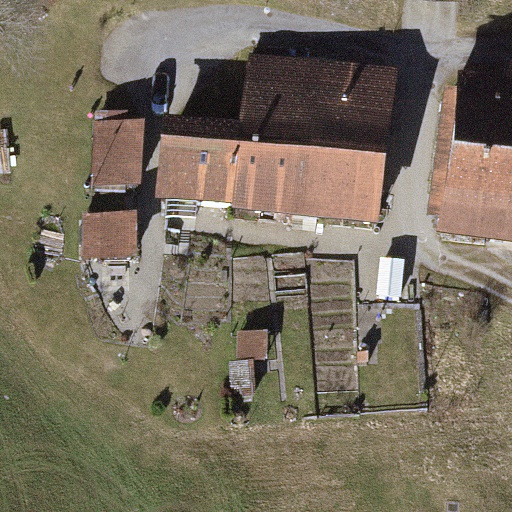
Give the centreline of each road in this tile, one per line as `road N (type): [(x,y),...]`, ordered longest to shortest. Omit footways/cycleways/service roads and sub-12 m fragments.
road 1 (track): [(144,92),(163,62),(215,36),(428,65),(511,64)]
road 2 (track): [(511,298),(408,255),(428,65)]
